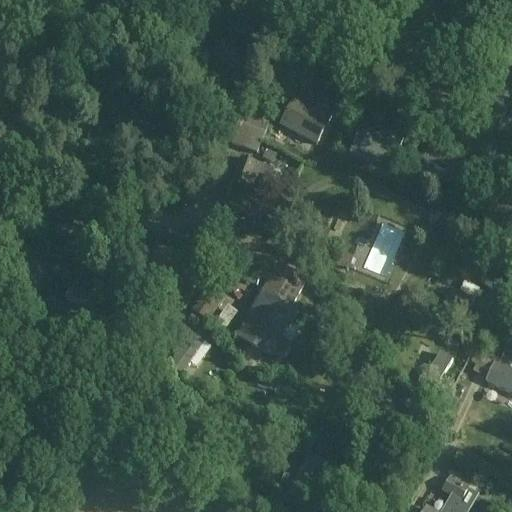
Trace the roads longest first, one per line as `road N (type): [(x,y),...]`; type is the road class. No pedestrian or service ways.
road 1 (track): [(281,511),(0,353)]
road 2 (track): [(41,0),(0,176)]
